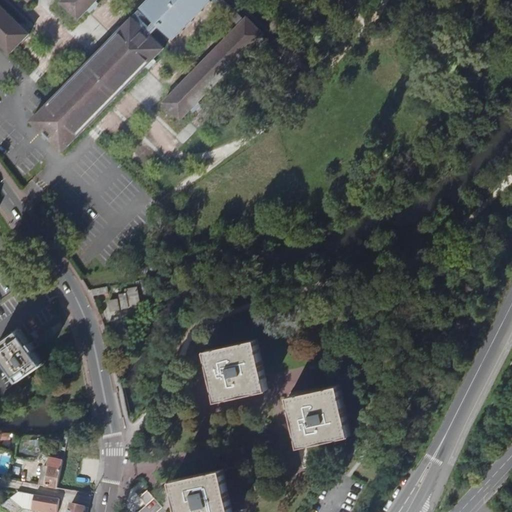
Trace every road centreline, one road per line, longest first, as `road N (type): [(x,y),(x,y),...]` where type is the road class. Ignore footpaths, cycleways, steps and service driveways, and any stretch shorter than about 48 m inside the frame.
road 1 (tertiary): [(109,417),(75,297),(0,185)]
road 2 (secondary): [(405,507),(511,306)]
